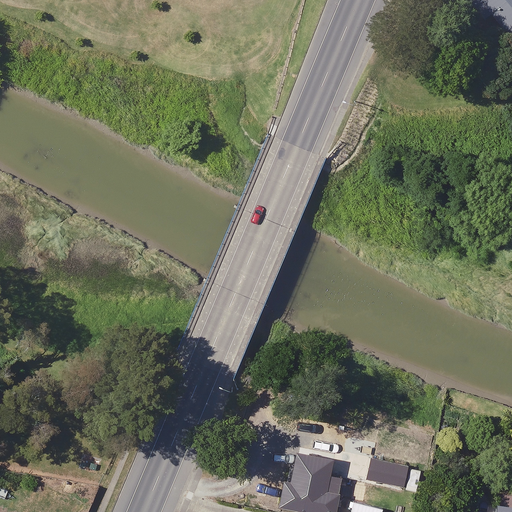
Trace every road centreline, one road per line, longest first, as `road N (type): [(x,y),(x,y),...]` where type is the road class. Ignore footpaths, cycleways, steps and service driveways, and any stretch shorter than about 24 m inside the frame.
road 1 (secondary): [(359,0),(204,364)]
road 2 (secondary): [(142,511),(204,364)]
